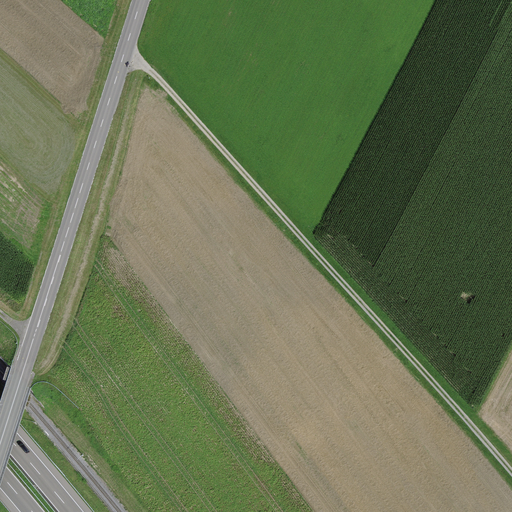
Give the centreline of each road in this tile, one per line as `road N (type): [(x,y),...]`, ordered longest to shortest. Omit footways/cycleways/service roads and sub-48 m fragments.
road 1 (track): [(127,46),(511,470)]
road 2 (tertiary): [(0,449),(142,0)]
